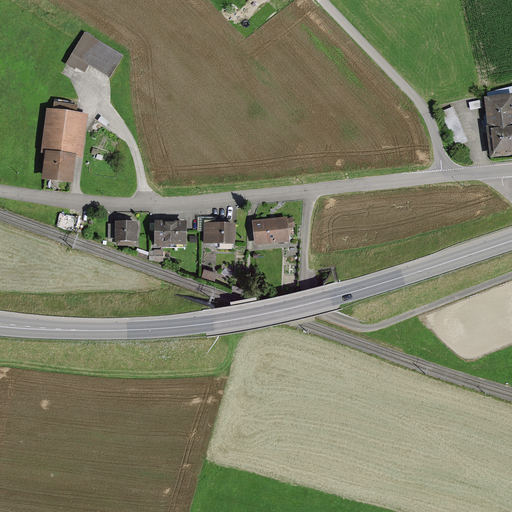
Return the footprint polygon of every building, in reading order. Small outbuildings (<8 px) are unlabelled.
[(121,58),(87,39),(71,68),(86,76),(91,69),(110,80),(121,58)] [(511,99),(489,102),(494,159),(511,157),(511,99)] [(82,110),(55,107),(44,183),(78,187),(87,118),(82,117),(82,110)] [(92,220),(68,216),(65,231),(89,236),(92,220)] [(291,220),(256,224),(258,247),(293,244),(291,220)] [(137,223),(114,223),(114,243),(137,243),(137,223)] [(193,225),(159,224),(159,246),(192,247),(193,225)] [(237,227),(208,227),(208,246),(237,246),(237,227)]
